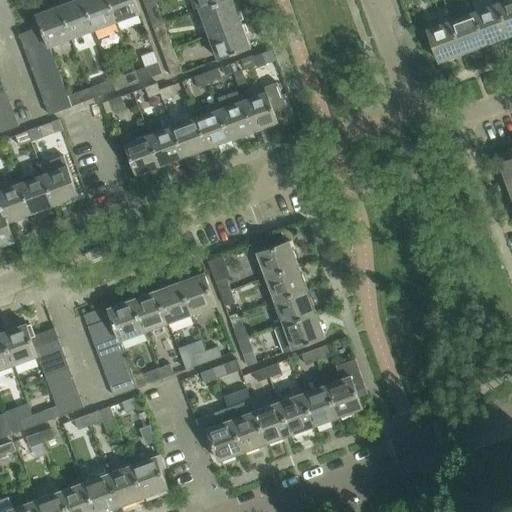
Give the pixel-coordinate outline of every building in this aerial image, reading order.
[(82,0),(79,0),(60,8),(71,39),(94,31),(82,0)] [(82,0),(94,31),(117,22),(108,0),(82,0)] [(135,0),(108,0),(117,22),(140,14),(135,0)] [(154,28),(164,24),(155,0),(145,4),(154,28)] [(229,0),(196,0),(200,11),(229,0)] [(229,0),(200,11),(209,36),(242,24),(233,0),(229,0)] [(511,35),(511,34),(511,0),(505,0),(499,2),(511,35)] [(488,44),(511,35),(499,2),(476,11),(488,44)] [(47,48),(48,48),(71,39),(60,8),(35,17),(40,29),(44,40),(47,48)] [(464,52),(488,44),(476,11),(452,20),(464,52)] [(440,61),(464,52),(452,20),(428,28),(440,61)] [(154,28),(163,52),(174,49),(164,24),(154,28)] [(251,48),(242,24),(209,36),(219,60),(251,48)] [(20,36),(24,47),(44,40),(40,29),(20,36)] [(44,40),(24,47),(28,59),(49,51),(48,48),(47,48),(44,40)] [(163,52),(172,77),(183,73),(174,49),(163,52)] [(49,51),(28,59),(32,70),(53,62),(49,51)] [(258,66),(254,55),(242,60),(246,70),(258,66)] [(53,62),(32,70),(36,81),(58,73),(53,62)] [(139,82),(162,73),(159,63),(135,72),(139,82)] [(210,83),(222,79),(218,69),(207,73),(210,83)] [(135,72),(113,80),(116,90),(139,82),(135,72)] [(58,73),(36,81),(41,92),(62,84),(58,73)] [(207,73),(195,77),(199,87),(210,83),(207,73)] [(116,90),(113,80),(90,89),(93,99),(116,90)] [(146,88),(149,98),(161,94),(160,90),(158,83),(146,88)] [(62,84),(41,92),(45,104),(66,96),(62,84)] [(267,93),(244,102),(255,131),(279,123),(275,112),(286,108),(277,84),(265,88),(267,93)] [(176,96),(172,86),(160,90),(161,94),(164,100),(176,96)] [(70,107),(93,99),(90,89),(67,97),(70,107)] [(7,92),(0,94),(0,107),(11,103),(7,92)] [(255,131),(244,102),(241,95),(218,103),(232,140),(255,131)] [(66,96),(45,104),(50,116),(71,108),(70,107),(67,97),(66,96)] [(126,107),(122,97),(110,101),(114,111),(126,107)] [(11,103),(0,107),(0,120),(15,115),(11,103)] [(197,119),(209,149),(232,140),(218,103),(195,112),(197,119)] [(0,133),(19,127),(19,125),(15,115),(0,120),(0,133)] [(185,157),(209,149),(197,119),(174,127),(185,157)] [(40,127),(44,137),(56,133),(52,123),(40,127)] [(185,157),(174,127),(151,136),(162,166),(185,157)] [(20,146),(32,142),(28,132),(16,136),(20,146)] [(162,166),(151,136),(127,145),(138,175),(162,166)] [(509,187),(511,186),(511,148),(503,152),(506,161),(500,163),(507,180),(505,185),(509,187)] [(44,175),(56,205),(79,196),(68,166),(44,175)] [(21,184),(32,214),(56,205),(44,175),(21,184)] [(0,199),(4,210),(8,223),(32,214),(21,184),(0,191),(0,199)] [(0,245),(15,240),(8,223),(4,210),(0,211),(0,245)] [(258,253),(267,278),(300,265),(291,241),(258,253)] [(308,289),(300,265),(267,278),(275,301),(308,289)] [(205,273),(181,282),(193,315),(217,306),(205,273)] [(232,291),(228,279),(218,282),(222,294),(232,291)] [(181,282),(157,290),(169,323),(193,315),(181,282)] [(275,301),(284,325),(317,313),(308,289),(275,301)] [(157,290),(133,299),(145,332),(169,323),(157,290)] [(222,294),(226,306),(237,303),(232,291),(222,294)] [(110,308),(109,308),(112,318),(116,329),(120,339),(121,341),(145,332),(133,299),(116,306),(112,304),(110,308)] [(108,306),(84,315),(88,326),(112,318),(108,306)] [(326,337),(317,313),(284,325),(287,333),(278,336),(285,352),(326,337)] [(112,318),(89,327),(93,338),(116,329),(112,318)] [(2,332),(15,365),(39,356),(36,347),(32,337),(36,335),(32,325),(28,326),(27,323),(2,332)] [(239,342),(250,338),(245,326),(235,330),(239,342)] [(56,328),(36,335),(32,337),(36,347),(59,339),(56,328)] [(116,329),(93,338),(96,347),(120,339),(116,329)] [(2,332),(0,333),(0,370),(15,365),(2,332)] [(254,350),(250,338),(239,342),(244,354),(254,350)] [(59,339),(36,347),(39,356),(39,357),(63,348),(59,339)] [(120,339),(96,347),(100,357),(123,348),(121,341),(120,339)] [(318,360),(330,356),(326,345),(314,350),(318,360)] [(210,361),(222,357),(218,347),(207,351),(210,361)] [(43,367),(67,358),(63,348),(39,357),(43,367)] [(123,348),(100,357),(103,367),(127,358),(123,348)] [(314,350),(302,354),(306,364),(318,360),(314,350)] [(207,351),(195,355),(198,366),(210,361),(207,351)] [(70,368),(67,358),(43,367),(47,376),(70,368)] [(127,358),(103,367),(107,377),(131,368),(127,358)] [(327,384),(340,417),(363,409),(357,393),(367,389),(355,359),(336,366),(341,379),(327,384)] [(279,363),(267,367),(271,378),(282,373),(279,363)] [(171,364),(159,369),(163,379),(175,374),(171,364)] [(225,364),(213,369),(217,379),(229,375),(225,364)] [(267,367),(255,372),(259,382),(271,378),(267,367)] [(50,386),(74,378),(70,368),(47,376),(50,386)] [(131,368),(107,377),(111,387),(134,378),(131,368)] [(159,369),(147,373),(151,383),(163,379),(159,369)] [(213,369),(201,373),(205,383),(217,379),(213,369)] [(78,387),(74,378),(50,386),(54,396),(78,387)] [(134,378),(111,387),(114,397),(138,388),(134,378)] [(316,426),(340,417),(327,384),(303,393),(316,426)] [(58,406),(81,397),(78,387),(54,396),(58,406)] [(292,435),(316,426),(303,393),(280,402),(292,435)] [(85,408),(81,397),(58,406),(62,417),(85,408)] [(139,408),(135,397),(123,402),(127,412),(139,408)] [(268,443),(292,435),(280,402),(256,410),(268,443)] [(111,406),(99,411),(108,435),(120,431),(111,406)] [(244,452),(232,419),(228,408),(197,420),(204,438),(211,436),(220,461),(244,452)] [(244,452),(268,443),(256,410),(232,419),(244,452)] [(48,421),(44,411),(33,415),(37,425),(48,421)] [(99,411),(87,415),(91,425),(103,421),(99,411)] [(21,419),(25,429),(37,425),(33,415),(21,419)] [(87,415),(75,419),(79,430),(91,425),(87,415)] [(51,428),(39,433),(43,443),(55,439),(51,428)] [(28,437),(31,447),(43,443),(39,433),(28,437)] [(162,454),(133,465),(145,498),(169,489),(162,470),(167,468),(162,454)] [(122,506),(145,498),(133,465),(109,474),(122,506)] [(106,511),(122,506),(109,474),(85,483),(96,511),(106,511)] [(68,511),(96,511),(85,483),(61,491),(68,511)] [(68,511),(61,491),(38,500),(42,511),(68,511)] [(42,511),(38,500),(14,509),(15,511),(42,511)]
